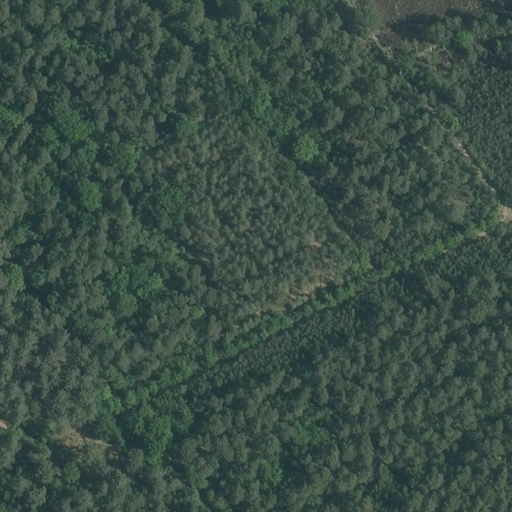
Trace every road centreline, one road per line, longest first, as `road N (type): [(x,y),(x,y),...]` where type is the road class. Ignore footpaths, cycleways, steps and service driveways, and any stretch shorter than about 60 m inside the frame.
road 1 (track): [(174,0),(379,279),(511,210),(350,0)]
road 2 (track): [(209,511),(0,239)]
road 3 (track): [(379,279),(127,409)]
road 4 (track): [(73,511),(50,459),(0,418)]
road 5 (track): [(396,60),(470,35),(511,31)]
